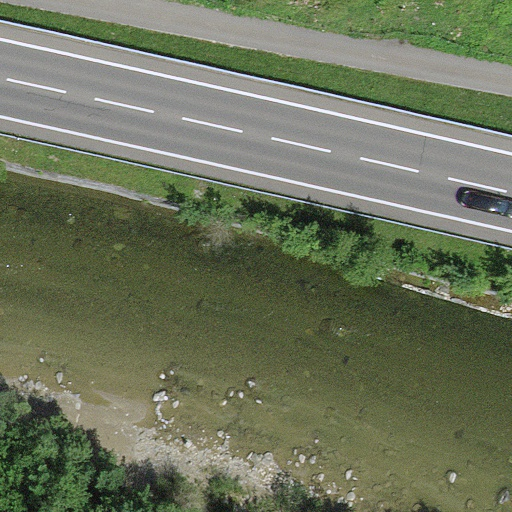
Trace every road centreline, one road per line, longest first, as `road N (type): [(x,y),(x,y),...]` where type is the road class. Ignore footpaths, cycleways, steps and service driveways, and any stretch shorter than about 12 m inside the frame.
road 1 (trunk): [(511,201),(0,82)]
road 2 (unclassified): [(511,93),(68,0)]
